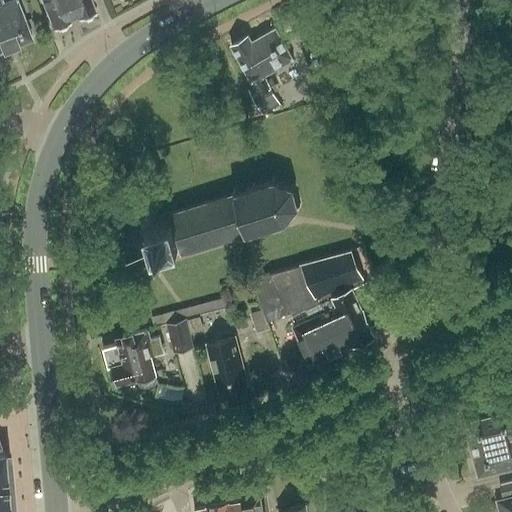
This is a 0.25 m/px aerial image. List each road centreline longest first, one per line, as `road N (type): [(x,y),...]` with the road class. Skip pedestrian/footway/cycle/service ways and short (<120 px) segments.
road 1 (residential): [(56,511),(248,446),(393,365)]
road 2 (residential): [(414,347),(462,0)]
road 3 (primary): [(57,140),(115,65),(218,0)]
road 4 (primary): [(38,344),(33,226),(57,140)]
road 5 (primary): [(56,511),(38,344)]
road 6 (residential): [(449,511),(393,365)]
